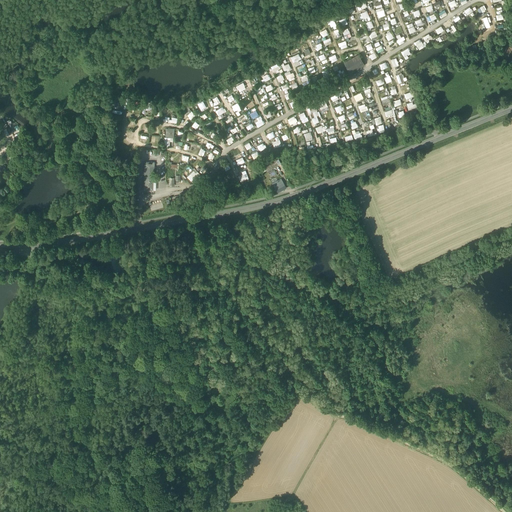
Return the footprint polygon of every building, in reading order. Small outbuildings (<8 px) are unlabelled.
[(365,1),(357,4),(359,9),(367,6),(365,1)] [(455,1),(448,4),(451,9),(457,6),(455,1)] [(378,17),(385,14),(382,6),(375,9),(378,17)] [(478,10),(480,15),(487,12),(485,7),(478,10)] [(470,8),(464,12),(467,16),(473,13),(470,8)] [(358,14),(360,19),(363,18),(364,21),(370,19),(367,10),(358,14)] [(429,22),(437,19),(435,14),(427,17),(429,22)] [(334,17),(328,20),(331,26),(337,23),(334,17)] [(345,17),(339,19),(341,25),(347,23),(345,17)] [(490,17),(484,18),(486,27),(491,26),(490,23),(492,23),(490,17)] [(368,29),(374,27),(371,19),(365,22),(368,29)] [(438,35),(444,31),(441,27),(435,30),(438,35)] [(326,28),(320,31),(322,36),(329,33),(326,28)] [(390,31),(385,34),(388,41),(394,38),(390,31)] [(426,44),(429,42),(428,41),(432,39),(429,34),(423,37),(426,44)] [(404,42),(403,40),(405,39),(404,36),(396,39),(399,45),(404,42)] [(419,51),(423,48),(422,46),(423,45),(420,39),(414,43),(419,51)] [(345,40),(338,42),(341,48),(348,46),(345,40)] [(365,45),(367,50),(373,48),(370,42),(365,45)] [(381,45),(375,48),(378,53),(384,49),(381,45)] [(409,58),(407,55),(411,54),(408,48),(401,51),(405,60),(409,58)] [(299,53),(291,55),(294,66),(303,63),(299,53)] [(329,56),(331,62),(338,59),(335,53),(329,56)] [(345,63),(350,72),(358,68),(358,66),(363,64),(358,55),(345,63)] [(273,71),(280,68),(278,62),(270,66),(273,71)] [(289,63),(284,64),(284,62),(281,63),(284,71),(291,69),(289,63)] [(308,65),(309,67),(308,68),(309,72),(317,71),(315,63),(308,65)] [(287,80),(295,78),(292,69),(285,72),(287,80)] [(262,82),(270,78),(268,73),(260,76),(262,82)] [(407,81),(406,77),(403,78),(401,74),(396,75),(399,83),(407,81)] [(243,81),(236,85),(239,91),(246,87),(243,81)] [(367,98),(372,96),(370,88),(364,90),(367,98)] [(353,96),(356,101),(364,98),(361,92),(353,96)] [(203,100),(198,103),(201,110),(207,107),(203,100)] [(234,111),(237,108),(239,110),(242,108),(238,102),(231,106),(234,111)] [(412,102),(406,104),(408,111),(417,108),(416,104),(413,105),(412,102)] [(362,116),(369,114),(366,104),(359,105),(362,116)] [(316,105),(310,107),(313,117),(312,118),(313,124),(319,122),(317,116),(319,115),(316,105)] [(337,113),(343,110),(341,105),(334,107),(337,113)] [(223,106),(215,110),(217,115),(226,111),(223,106)] [(256,110),(250,113),(253,118),(259,115),(256,110)] [(187,115),(190,119),(195,115),(192,111),(187,115)] [(229,114),(224,118),(227,122),(233,118),(229,114)] [(346,122),(344,115),(338,117),(341,124),(346,122)] [(295,116),(288,118),(290,124),(297,121),(295,116)] [(372,119),(374,126),(383,123),(380,117),(372,119)] [(245,125),(248,129),(254,126),(251,121),(245,125)] [(356,121),(350,124),(352,129),(358,127),(356,121)] [(322,125),(315,127),(317,133),(324,131),(322,125)] [(166,137),(174,137),(174,129),(172,129),(172,130),(168,130),(168,128),(166,128),(166,137)] [(273,131),(267,134),(269,139),(275,136),(273,131)] [(306,141),(312,140),(311,132),(304,133),(306,141)] [(276,141),(272,142),(274,148),(281,145),(278,136),(275,137),(276,141)] [(241,153),(231,157),(234,166),(244,162),(241,153)] [(198,172),(204,167),(200,161),(194,166),(198,172)] [(144,190),(152,190),(152,188),(153,188),(154,179),(153,178),(153,177),(154,177),(154,165),(153,165),(153,162),(145,162),(144,190)] [(194,170),(187,176),(191,181),(198,175),(194,170)] [(271,183),(276,192),(286,187),(280,178),(271,183)]
